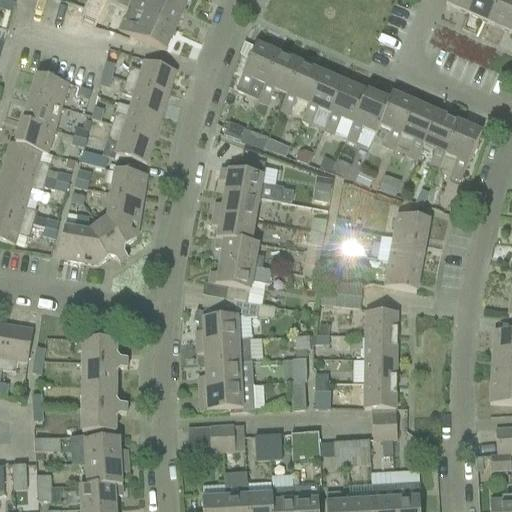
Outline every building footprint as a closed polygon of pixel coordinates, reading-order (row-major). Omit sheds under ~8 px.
[(144,18),(176,32),(185,10),(162,0),(152,0),(148,9),(133,2),(132,3),(125,0),(118,0),(116,6),(144,19),(144,18)] [(162,0),(185,10),(189,0),(162,0)] [(448,0),(445,8),(468,18),(475,0),(448,0)] [(475,0),(468,18),(490,28),(502,0),(475,0)] [(511,0),(502,0),(490,28),(511,37),(511,0)] [(119,34),(165,55),(176,32),(144,18),(144,19),(138,31),(123,24),(119,34)] [(235,95),(246,99),(252,84),(264,89),(265,90),(279,58),(256,48),(235,95)] [(258,105),(268,109),(274,94),(286,99),(287,99),(301,68),(279,58),(265,90),(264,89),(258,105)] [(130,71),(126,85),(168,98),(175,75),(144,65),(143,64),(140,74),(130,71)] [(103,78),(111,80),(114,68),(106,66),(103,78)] [(280,114),(290,119),(296,103),(308,109),(309,109),(323,77),(301,68),(287,99),(286,99),(280,114)] [(302,124),(312,128),(318,113),(331,118),(345,87),(323,77),(309,109),(308,109),(302,124)] [(103,78),(100,90),(105,91),(108,92),(108,91),(111,80),(103,78)] [(30,103),(61,112),(67,88),(36,79),(30,103)] [(129,111),(161,121),(168,98),(125,85),(121,98),(132,102),(129,111)] [(324,134),(334,138),(341,123),(353,128),(367,97),(345,87),(331,118),(324,134)] [(76,100),(88,104),(91,95),(79,92),(76,100)] [(347,141),(346,143),(356,148),(357,146),(369,151),(375,138),(379,129),(389,106),(388,106),(367,97),(353,128),(347,141)] [(384,150),(394,154),(401,139),(415,107),(392,97),(388,106),(389,106),(379,129),(390,134),(384,150)] [(22,126),(54,135),(61,112),(30,103),(23,125),(22,125),(22,126)] [(406,160),(417,164),(423,149),(423,148),(437,117),(415,107),(401,139),(413,144),(406,160)] [(91,123),(100,125),(104,113),(95,110),(91,123)] [(111,130),(154,144),(161,121),(129,111),(126,120),(115,117),(111,130)] [(428,169),(438,174),(445,158),(459,126),(437,117),(423,148),(423,149),(435,154),(428,169)] [(229,125),(224,138),(240,144),(246,131),(229,125)] [(15,149),(48,158),(54,135),(22,126),(15,148),(15,149)] [(450,179),(461,184),(481,136),(459,126),(445,158),(457,164),(450,179)] [(115,158),(146,167),(154,144),(111,130),(107,144),(118,148),(115,158)] [(74,140),(86,143),(88,134),(76,131),(74,140)] [(246,132),(241,144),(249,147),(254,135),(246,132)] [(72,148),(84,151),(86,143),(74,140),(72,148)] [(15,149),(15,148),(10,147),(3,170),(46,182),(50,169),(39,166),(42,157),(15,149)] [(277,157),(277,158),(284,161),(288,151),(281,148),(277,157)] [(298,156),(295,164),(307,169),(312,157),(304,154),(298,156)] [(83,155),(80,167),(92,170),(105,173),(108,161),(106,160),(102,159),(83,155)] [(323,161),(319,172),(330,177),(335,166),(323,161)] [(281,205),(291,207),(293,195),(284,194),(284,192),(261,187),(264,167),(256,165),(241,163),(239,175),(221,172),(219,184),(226,185),(224,197),(258,203),(258,202),(281,206),(281,205)] [(67,164),(65,171),(72,173),(74,165),(67,164)] [(338,164),(332,177),(345,182),(351,169),(338,164)] [(3,170),(0,181),(0,194),(28,202),(30,193),(42,196),(43,191),(54,194),(56,184),(46,182),(3,170)] [(74,191),(86,194),(90,177),(79,174),(74,191)] [(111,198),(142,203),(146,180),(114,174),(111,198)] [(360,174),(355,185),(368,191),(373,180),(360,174)] [(56,184),(69,188),(71,179),(58,176),(56,184)] [(383,179),(378,195),(395,201),(400,185),(383,179)] [(327,206),(331,183),(317,181),(313,204),(327,206)] [(56,184),(54,194),(67,197),(69,188),(56,184)] [(0,219),(33,229),(33,227),(34,223),(35,220),(36,215),(25,212),(28,202),(0,194),(0,219)] [(421,194),(419,199),(427,203),(429,197),(421,194)] [(213,218),(254,225),(258,203),(224,197),(222,208),(215,207),(213,218)] [(73,198),(71,206),(83,210),(86,201),(73,198)] [(107,222),(139,227),(142,203),(111,198),(107,222)] [(459,206),(448,207),(449,219),(461,218),(459,206)] [(216,242),(258,249),(258,248),(251,247),(254,225),(213,218),(211,229),(218,230),(216,242)] [(393,243),(425,248),(429,224),(397,218),(393,243)] [(29,242),(33,229),(0,219),(0,244),(15,249),(18,239),(29,242)] [(46,223),(35,220),(34,223),(33,227),(33,229),(44,232),(46,223)] [(115,263),(119,268),(128,262),(124,256),(125,250),(136,242),(139,227),(107,222),(88,235),(108,262),(109,262),(115,263)] [(334,232),(347,234),(349,225),(336,222),(334,232)] [(42,241),(55,243),(59,226),(46,223),(44,232),(42,241)] [(311,235),(324,238),(326,225),(313,223),(311,235)] [(64,231),(62,243),(59,263),(98,270),(108,262),(88,235),(64,231)] [(329,239),(327,254),(343,257),(347,234),(334,232),(333,240),(329,239)] [(311,235),(309,248),(322,250),(324,238),(311,235)] [(380,241),(378,263),(386,264),(388,242),(380,241)] [(220,266),(271,274),(262,272),(263,261),(256,259),(258,249),(216,242),(214,253),(222,254),(220,266)] [(388,266),(420,272),(425,248),(393,243),(388,266)] [(303,280),(316,282),(320,260),(307,257),(307,256),(304,256),(302,267),(305,267),(303,280)] [(224,303),(259,309),(264,288),(269,288),(271,274),(220,266),(218,277),(210,276),(208,288),(226,291),(224,303)] [(384,290),(416,296),(420,272),(388,266),(384,290)] [(336,299),(361,301),(362,289),(337,287),(336,299)] [(321,309),(360,312),(361,301),(336,299),(322,297),(321,309)] [(195,336),(196,347),(238,344),(251,343),(251,321),(258,320),(259,309),(224,303),(221,319),(196,314),(194,325),(198,326),(198,335),(195,336)] [(365,341),(396,341),(397,316),(366,316),(365,341)] [(0,373),(1,374),(8,330),(0,328),(0,373)] [(318,340),(317,340),(329,340),(330,329),(329,329),(319,328),(318,338),(318,340)] [(8,330),(1,374),(15,376),(17,365),(27,366),(30,350),(32,334),(8,330)] [(492,359),(511,360),(511,335),(494,335),(492,359)] [(309,340),(295,340),(296,354),(307,353),(309,353),(309,340)] [(310,340),(309,340),(309,353),(313,353),(313,349),(329,350),(329,340),(317,340),(310,340)] [(365,364),(396,365),(396,341),(365,341),(365,364)] [(95,436),(115,436),(115,422),(119,418),(126,418),(126,408),(119,407),(115,403),(116,377),(120,373),(127,373),(127,362),(120,362),(116,358),(116,344),(83,343),(81,436),(95,436)] [(204,357),(205,369),(239,367),(251,366),(249,344),(251,344),(251,343),(238,344),(196,347),(196,358),(204,357)] [(32,377),(41,379),(45,353),(36,351),(32,377)] [(491,383),(511,384),(511,360),(492,359),(491,383)] [(294,365),(292,365),(293,386),(293,387),(300,386),(304,386),(306,386),(306,365),(306,364),(294,365)] [(364,388),(395,389),(396,365),(365,364),(364,388)] [(198,381),(199,392),(252,389),(251,366),(239,367),(205,369),(205,381),(198,381)] [(315,388),(328,388),(328,387),(328,378),(315,378),(315,387),(315,388)] [(490,408),(511,408),(511,384),(491,383),(490,408)] [(0,399),(6,401),(8,388),(0,386),(0,399)] [(291,391),(292,414),(305,414),(304,386),(293,387),(293,386),(291,386),(291,391)] [(314,413),(330,414),(330,396),(328,396),(328,388),(315,388),(315,396),(314,413)] [(364,413),(395,414),(395,389),(364,388),(364,413)] [(252,389),(199,392),(199,403),(200,416),(207,415),(230,414),(230,417),(229,417),(229,418),(254,417),(254,416),(252,389)] [(32,399),(33,425),(42,425),(41,399),(32,399)] [(395,414),(371,413),(372,432),(396,431),(395,414)] [(209,431),(210,444),(234,443),(233,430),(209,431)] [(382,444),(383,458),(393,457),(392,444),(397,444),(396,431),(372,432),(373,445),(382,444)] [(511,432),(495,433),(496,446),(511,445),(511,432)] [(297,452),(298,464),(306,464),(306,462),(319,461),(319,457),(318,437),(305,438),(292,439),(293,452),(297,452)] [(267,440),(269,464),(282,463),(281,459),(280,439),(267,440)] [(256,460),(256,465),(269,464),(267,440),(255,441),(256,460)] [(35,457),(35,463),(44,463),(43,456),(59,455),(58,442),(46,443),(34,444),(35,457)] [(84,444),(85,468),(127,465),(127,454),(120,455),(119,442),(84,444)] [(210,444),(211,457),(234,456),(234,443),(210,444)] [(346,446),(347,470),(360,470),(370,469),(369,445),(346,446)] [(490,460),(491,475),(511,474),(510,458),(511,458),(511,445),(496,446),(496,460),(490,460)] [(333,447),(334,471),(347,470),(346,446),(333,447)] [(191,458),(183,459),(184,473),(192,472),(191,458)] [(85,468),(86,490),(87,491),(121,489),(121,477),(128,476),(127,465),(85,468)] [(13,490),(13,494),(26,493),(27,490),(25,469),(12,470),(13,490)] [(370,476),(370,487),(416,485),(415,475),(370,476)] [(36,480),(37,494),(50,493),(49,480),(36,480)] [(225,501),(225,511),(248,511),(247,487),(224,488),(225,501)] [(394,490),(395,511),(419,511),(419,501),(420,501),(419,488),(394,490)] [(79,490),(80,511),(105,511),(115,511),(115,500),(122,500),(121,489),(87,491),(86,490),(79,490)] [(294,511),(294,504),(294,493),(294,490),(271,492),(272,498),(272,505),(271,506),(271,511),(294,511)] [(395,511),(394,490),(371,491),(372,504),(372,511),(395,511)] [(294,504),(294,511),(318,511),(318,503),(312,503),(311,492),(294,493),(294,504)] [(37,494),(38,506),(51,505),(50,493),(37,494)] [(349,511),(349,505),(340,506),(340,495),(325,496),(326,511),(349,511)] [(271,511),(271,506),(272,505),(272,498),(248,500),(248,511),(271,511)] [(225,511),(225,501),(202,502),(202,511),(225,511)]
